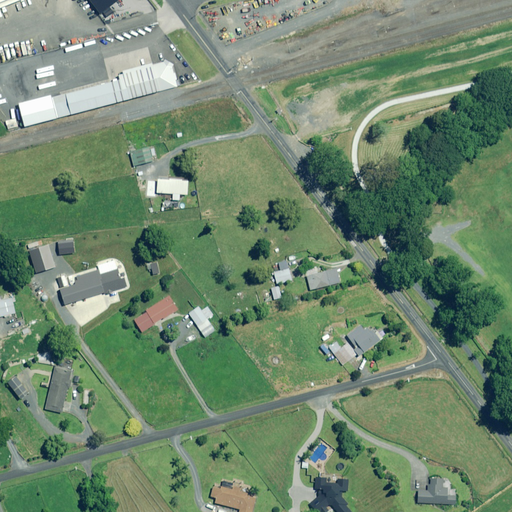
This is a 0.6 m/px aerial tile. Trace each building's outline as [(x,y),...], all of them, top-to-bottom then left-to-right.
[(12,53),(1,57),(3,63),(14,60),(12,53)] [(18,103),(24,126),(177,87),(176,80),(177,79),(176,72),(174,72),(172,67),(174,64),(165,59),(164,62),(153,64),(152,63),(122,70),(123,74),(118,75),(119,80),(52,98),(51,94),(18,103)] [(156,155),(154,148),(131,153),(134,167),(154,162),(153,156),(156,155)] [(189,181),(159,179),(158,193),(188,195),(189,181)] [(56,268),(49,246),(30,251),(37,274),(56,268)] [(292,281),(289,268),(274,271),(277,284),(292,281)] [(341,283),(337,269),(307,276),(311,290),(341,283)] [(105,293),(105,294),(107,294),(107,295),(114,293),(113,292),(128,287),(125,278),(120,279),(117,270),(101,275),(99,270),(77,277),(79,284),(60,289),(65,305),(105,293)] [(282,298),(279,286),(272,288),(275,300),(282,298)] [(0,320),(3,320),(2,317),(12,315),(12,317),(16,316),(13,302),(16,301),(15,298),(1,301),(0,296),(0,320)] [(135,320),(143,333),(156,324),(156,323),(163,319),(164,320),(179,310),(170,296),(150,309),(151,310),(135,320)] [(206,310),(202,305),(189,313),(205,337),(215,330),(203,312),(206,310)] [(342,348),(338,343),(330,348),(343,365),(357,354),(358,354),(360,356),(383,338),(382,337),(385,335),(380,328),(377,331),(373,324),(366,330),(362,325),(347,336),(356,348),(355,349),(354,350),(348,343),(342,348)] [(62,369),(56,367),(46,409),(62,413),(68,388),(70,388),(71,380),(70,380),(73,367),(63,364),(62,369)] [(16,377),(8,384),(21,400),(29,393),(16,377)] [(337,511),(351,511),(347,507),(349,505),(340,494),(340,491),(348,491),(349,480),(338,479),(338,484),(326,483),(327,478),(316,478),(315,489),(322,490),(324,492),(310,504),(317,511),(328,511),(329,511),(326,508),(329,506),(332,506),(337,511)] [(443,479),(432,479),(431,483),(428,483),(427,490),(419,490),(418,503),(456,505),(457,496),(448,495),(448,488),(443,488),(443,479)] [(246,494),(248,488),(243,487),(242,489),(234,487),(234,488),(222,485),(215,483),(211,497),(217,498),(216,503),(240,510),(239,511),(252,511),(257,497),(246,494)]
